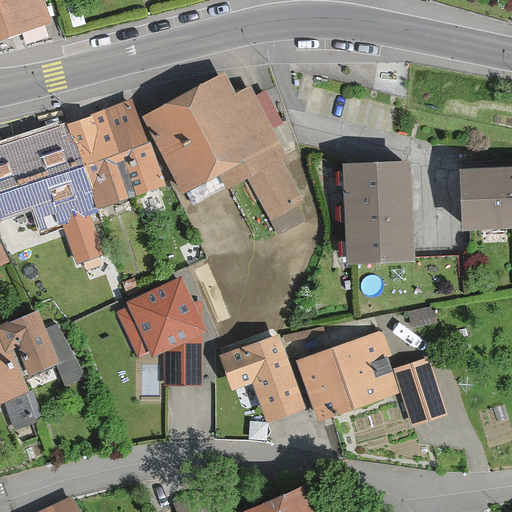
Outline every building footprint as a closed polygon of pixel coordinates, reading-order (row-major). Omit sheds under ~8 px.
[(0,0),(0,50),(53,32),(42,0),(0,0)] [(306,207),(251,94),(238,100),(230,83),(147,123),(186,203),(226,184),(230,194),(253,183),(272,223),(306,207)] [(109,115),(139,207),(169,197),(135,106),(109,115)] [(73,126),(102,219),(139,207),(109,115),(73,126)] [(73,126),(0,149),(0,218),(3,226),(32,217),(39,240),(66,232),(79,274),(106,265),(93,222),(102,219),(73,126)] [(422,269),(417,171),(347,175),(352,272),(422,269)] [(511,175),(465,178),(468,238),(472,237),(501,236),(511,235),(511,175)] [(472,237),(472,248),(502,247),(501,236),(472,237)] [(472,248),(466,258),(490,274),(497,264),(472,248)] [(461,260),(424,262),(426,298),(462,296),(461,260)] [(124,286),(128,297),(141,292),(136,280),(124,286)] [(210,337),(184,283),(130,309),(157,365),(166,360),(167,390),(205,391),(204,338),(210,337)] [(41,319),(2,335),(24,387),(63,371),(41,319)] [(24,387),(2,335),(0,336),(0,407),(6,405),(18,435),(40,426),(24,387)] [(255,394),(268,432),(310,418),(282,338),(220,360),(234,401),(255,394)] [(299,365),(320,429),(404,402),(383,338),(299,365)] [(450,421),(431,364),(397,375),(415,432),(450,421)] [(214,511),(208,494),(175,507),(177,511),(214,511)] [(317,511),(310,495),(270,511),(317,511)] [(78,511),(72,499),(47,511),(78,511)]
